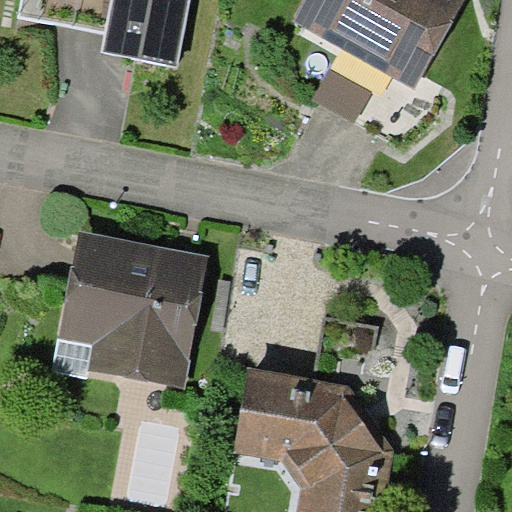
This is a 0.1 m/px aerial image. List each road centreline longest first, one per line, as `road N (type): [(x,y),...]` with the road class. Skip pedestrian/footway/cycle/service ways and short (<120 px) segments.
road 1 (residential): [(0,149),(485,240)]
road 2 (residential): [(441,511),(485,240)]
road 3 (residential): [(485,240),(511,73)]
